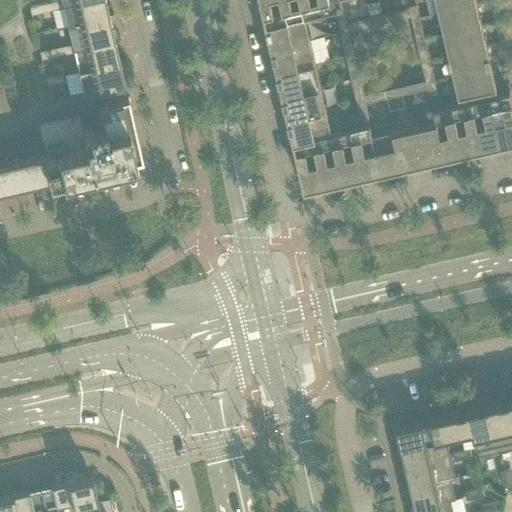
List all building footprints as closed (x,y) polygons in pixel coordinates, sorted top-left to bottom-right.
[(62,3),(75,0),(57,0),(45,3),(47,11),(63,7),(62,3)] [(68,25),(108,16),(104,0),(75,0),(62,3),(63,7),(68,25)] [(261,0),(267,23),(286,19),(281,0),(261,0)] [(281,0),(286,19),(287,19),(305,15),(301,0),(281,0)] [(301,0),(305,15),(323,11),(320,0),(301,0)] [(320,0),(323,11),(335,8),(342,6),(340,0),(320,0)] [(436,0),(439,12),(477,3),(476,0),(436,0)] [(31,15),(47,11),(45,3),(29,7),(31,15)] [(409,5),(412,19),(420,17),(416,3),(409,5)] [(439,12),(444,33),(482,24),(477,3),(439,12)] [(342,6),(335,8),(339,25),(346,24),(342,6)] [(389,12),(391,20),(407,16),(405,9),(389,12)] [(384,14),(367,17),(369,25),(385,21),(384,14)] [(267,23),(262,25),(263,28),(268,27),(271,40),(271,41),(272,47),(287,43),(310,38),(305,15),(287,19),(286,19),(267,23)] [(57,55),(74,51),(73,48),(114,38),(108,16),(68,25),(72,43),(56,47),(57,55)] [(369,25),(367,17),(351,21),(353,29),(369,25)] [(414,26),(417,40),(424,38),(421,24),(414,26)] [(444,33),(449,54),(487,45),(482,24),(444,33)] [(340,31),(345,50),(353,48),(349,30),(340,31)] [(74,51),(78,70),(119,60),(114,38),(73,48),(74,51)] [(272,47),(268,48),(268,51),(273,50),(277,65),(278,70),(287,68),(315,62),(310,38),(287,43),(272,47)] [(418,47),(421,61),(429,59),(426,45),(418,47)] [(449,54),(454,75),(492,66),(487,45),(449,54)] [(41,59),(57,55),(56,47),(39,51),(41,59)] [(346,55),(350,73),(358,71),(354,53),(346,55)] [(119,60),(78,70),(83,93),(124,83),(119,60)] [(278,70),(273,71),(274,74),(278,73),(282,88),(283,94),(287,93),(321,85),(315,62),(287,68),(278,70)] [(492,66),(454,75),(459,97),(497,88),(492,66)] [(423,69),(426,82),(434,80),(431,67),(423,69)] [(45,77),(47,85),(64,81),(62,73),(45,77)] [(351,78),(355,97),(364,95),(359,76),(351,78)] [(434,80),(426,82),(429,95),(437,93),(434,80)] [(406,85),(407,92),(424,89),(422,81),(406,85)] [(283,94),(278,95),(279,97),(284,96),(287,112),(288,113),(289,117),(326,108),(321,85),(287,93),(283,94)] [(400,86),(384,90),(385,98),(402,94),(400,86)] [(385,98),(384,90),(368,93),(370,101),(385,98)] [(511,101),(509,91),(490,95),(501,143),(502,148),(503,148),(502,143),(507,142),(508,146),(511,145),(511,101)] [(36,122),(44,153),(49,178),(128,160),(127,154),(140,151),(127,95),(97,102),(102,123),(82,127),(79,112),(36,122)] [(490,95),(471,100),(482,147),(483,147),(484,152),(483,147),(489,146),(490,151),(502,148),(501,143),(490,95)] [(471,100),(452,104),(463,152),(464,151),(465,156),(464,152),(470,150),(471,155),(484,152),(483,147),(482,147),(471,100)] [(362,128),(371,126),(366,104),(358,106),(362,128)] [(433,109),(436,119),(444,156),(451,155),(452,159),(465,156),(464,151),(463,152),(452,104),(433,109)] [(289,117),(284,118),(284,121),(287,120),(289,120),(293,134),(294,139),(294,141),(295,145),(314,141),(314,140),(332,135),(331,131),(326,108),(289,117)] [(436,119),(414,124),(423,161),(444,156),(436,119)] [(414,124),(393,129),(402,166),(423,161),(414,124)] [(376,152),(380,171),(402,166),(393,129),(372,134),(376,152)] [(374,172),(380,171),(376,152),(364,154),(361,140),(353,141),(356,156),(361,175),(362,180),(375,177),(374,172)] [(356,177),(361,175),(356,156),(346,158),(342,144),(334,146),(338,160),(342,180),(343,184),(357,181),(356,177)] [(337,181),(342,180),(338,160),(327,163),(324,148),(315,150),(319,165),(323,184),(324,184),(325,189),(338,186),(337,181)] [(8,161),(14,186),(49,178),(44,153),(8,161)] [(318,185),(323,184),(319,165),(308,167),(305,153),(297,154),(306,193),(319,190),(318,185)] [(0,163),(0,189),(14,186),(8,161),(0,163)] [(511,448),(511,405),(511,400),(508,401),(508,402),(502,404),(502,402),(490,405),(500,451),(511,448)] [(500,451),(490,405),(487,405),(487,407),(481,409),(481,407),(469,410),(473,430),(479,456),(500,451)] [(446,436),(473,430),(469,410),(465,410),(466,412),(460,414),(459,412),(431,418),(436,439),(446,436)] [(436,439),(431,418),(429,419),(429,421),(423,422),(423,420),(397,426),(402,447),(436,439)] [(407,467),(451,457),(446,436),(436,439),(402,447),(407,467)] [(463,458),(472,456),(470,448),(461,450),(463,458)] [(461,450),(452,452),(454,460),(463,458),(461,450)] [(451,457),(407,467),(411,487),(451,478),(456,477),(451,457)] [(511,477),(509,468),(500,470),(502,480),(511,477)] [(79,478),(51,485),(55,504),(56,504),(71,501),(73,511),(112,511),(109,497),(97,499),(93,482),(91,475),(79,478)] [(502,480),(504,490),(511,487),(511,478),(511,477),(502,480)] [(451,498),(451,499),(455,498),(451,478),(411,487),(416,506),(451,498)] [(475,497),(484,495),(482,487),(473,489),(475,497)] [(473,489),(464,491),(466,499),(475,497),(473,489)] [(28,490),(0,496),(0,511),(22,511),(32,510),(28,490)] [(449,499),(416,506),(417,511),(465,511),(464,504),(453,507),(451,499),(451,498),(449,499)]
